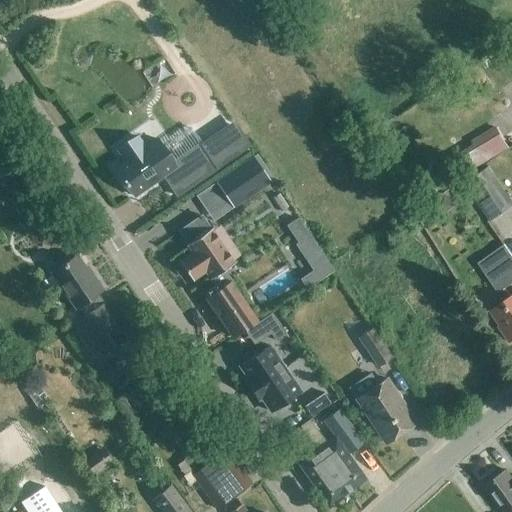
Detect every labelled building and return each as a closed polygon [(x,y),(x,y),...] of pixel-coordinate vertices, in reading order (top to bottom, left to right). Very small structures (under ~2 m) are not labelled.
[(171,46),(153,55),(163,75),(181,66),(171,46)] [(509,149),(495,126),(470,141),(473,145),(460,153),(470,171),(509,149)] [(80,128),(72,133),(77,139),(84,134),(80,128)] [(176,167),(157,139),(144,147),(137,136),(117,149),(125,161),(115,168),(134,196),(176,167)] [(251,156),(215,181),(233,206),(268,182),(251,156)] [(511,203),(486,167),(465,181),(461,184),(488,222),(511,205),(511,203)] [(249,231),(261,222),(272,238),(264,243),(260,238),(250,245),(261,261),(298,236),(288,221),(298,214),(278,184),(268,191),(248,203),(250,206),(238,215),(249,231)] [(178,259),(193,280),(204,272),(209,279),(235,260),(211,227),(186,245),(190,251),(178,259)] [(511,283),(511,257),(504,245),(477,263),(503,301),(489,311),(500,326),(498,327),(509,343),(511,340),(511,295),(510,297),(504,289),(511,283)] [(99,305),(92,296),(102,289),(94,276),(92,277),(76,254),(51,271),(75,307),(77,306),(84,316),(78,319),(101,353),(124,337),(113,321),(116,319),(105,302),(99,305)] [(231,337),(256,320),(230,281),(205,298),(231,337)] [(286,334),(271,312),(260,320),(276,342),(286,334)] [(394,358),(374,327),(361,336),(358,338),(378,368),(394,358)] [(285,368),(269,345),(239,366),(248,379),(246,381),(252,390),(285,368)] [(143,354),(130,361),(141,379),(154,371),(143,354)] [(270,411),(300,391),(285,368),(252,390),(258,400),(261,398),(270,411)] [(167,381),(161,371),(151,377),(157,387),(167,381)] [(385,443),(415,422),(387,379),(356,400),(385,443)] [(347,453),(363,442),(339,408),(322,420),(335,438),(336,437),(347,453)] [(335,438),(299,464),(329,506),(366,480),(347,453),(336,437),(335,438)] [(234,460),(227,450),(209,463),(198,447),(182,459),(194,475),(193,476),(217,508),(251,483),(244,473),(246,472),(242,464),(236,458),(234,460)] [(92,475),(113,461),(106,452),(86,466),(92,475)] [(511,511),(511,479),(506,470),(485,485),(504,511),(511,511)] [(192,511),(171,483),(150,499),(159,511),(192,511)] [(60,511),(44,487),(20,502),(26,511),(60,511)]
